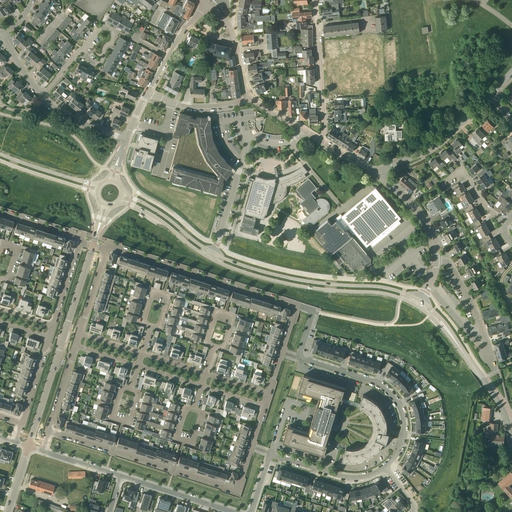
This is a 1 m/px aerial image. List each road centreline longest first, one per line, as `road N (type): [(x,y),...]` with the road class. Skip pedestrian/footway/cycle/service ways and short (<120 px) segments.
road 1 (residential): [(48,430),(238,492),(263,405)]
road 2 (tertiary): [(418,303),(391,289),(305,281),(212,253)]
road 3 (tertiary): [(210,258),(287,284),(418,303)]
road 4 (tertiary): [(28,446),(93,245)]
road 5 (residential): [(297,305),(105,249)]
road 6 (residential): [(383,467),(403,435),(392,396),(365,378),(298,357)]
road 7 (residential): [(251,511),(268,453),(347,477),(383,467)]
road 8 (tertiary): [(511,441),(500,405),(450,333),(418,303)]
road 9 (residential): [(375,172),(430,148),(490,94)]
road 10 (residential): [(320,139),(314,0)]
road 11 (residential): [(436,259),(447,262),(468,300),(497,372)]
